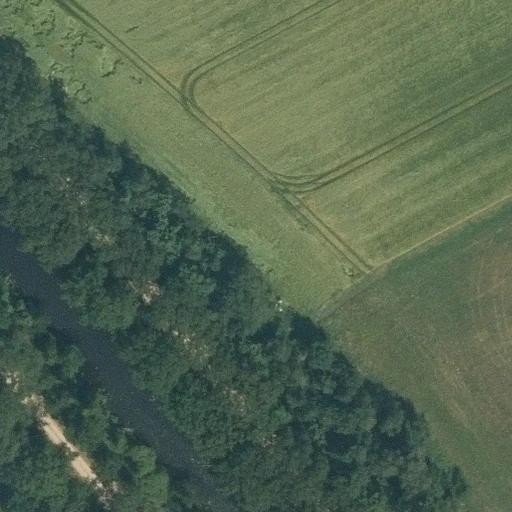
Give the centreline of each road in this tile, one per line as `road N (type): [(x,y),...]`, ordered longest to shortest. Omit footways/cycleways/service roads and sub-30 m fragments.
road 1 (track): [(0,108),(330,511)]
road 2 (track): [(0,367),(116,511)]
